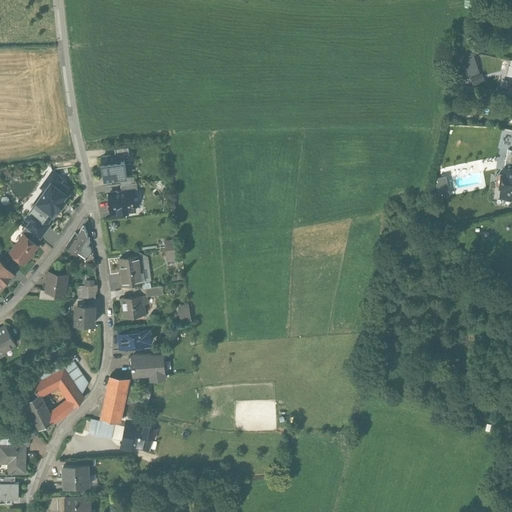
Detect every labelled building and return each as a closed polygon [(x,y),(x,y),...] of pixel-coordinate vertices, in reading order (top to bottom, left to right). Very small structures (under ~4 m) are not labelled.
[(473,72),(478,51),(464,49),(460,70),(473,72)] [(511,148),(505,147),(503,158),(511,159),(511,148)] [(114,155),(101,156),(105,180),(120,178),(126,177),(123,154),(114,155)] [(511,165),(505,165),(502,190),(507,196),(511,196),(511,165)] [(52,173),(44,184),(45,189),(37,200),(37,203),(52,214),(53,214),(59,207),(57,206),(61,201),(62,202),(68,194),(64,191),(66,188),(59,183),(61,179),(52,173)] [(435,191),(446,191),(446,173),(436,173),(435,191)] [(121,190),(109,191),(112,211),(126,210),(135,208),(133,189),(121,190)] [(52,214),(37,203),(27,217),(30,220),(26,225),(39,235),(48,223),(46,222),(52,214)] [(135,208),(126,210),(126,215),(140,214),(139,207),(135,208)] [(84,224),(78,233),(75,231),(66,244),(77,251),(77,250),(88,256),(92,249),(91,245),(88,243),(90,240),(90,237),(87,235),(89,233),(84,224)] [(35,232),(25,225),(21,231),(24,233),(31,238),(35,232)] [(24,233),(12,249),(24,259),(37,243),(31,238),(24,233)] [(140,252),(120,255),(122,270),(119,270),(121,281),(144,278),(140,252)] [(0,257),(0,285),(5,280),(10,275),(14,271),(0,257)] [(67,271),(52,269),(51,277),(48,277),(47,286),(55,288),(56,285),(65,286),(67,271)] [(89,282),(78,283),(78,295),(89,295),(89,282)] [(146,284),(134,286),(135,293),(143,292),(147,291),(146,284)] [(55,288),(47,286),(42,285),(41,293),(54,294),(55,288)] [(135,293),(133,293),(133,294),(127,294),(123,294),(126,313),(146,310),(143,292),(135,293)] [(177,315),(189,315),(188,299),(176,300),(177,315)] [(85,303),(77,302),(77,303),(76,321),(94,322),(95,303),(85,303)] [(6,321),(0,324),(0,349),(6,346),(4,343),(15,337),(6,321)] [(140,327),(131,328),(131,330),(121,332),(121,331),(120,331),(120,332),(122,343),(129,341),(129,342),(130,342),(136,341),(137,343),(146,342),(146,340),(150,339),(150,340),(151,339),(149,327),(148,327),(148,328),(140,329),(140,327)] [(152,352),(132,353),(133,366),(135,366),(135,372),(151,371),(151,377),(165,376),(164,352),(152,352)] [(89,381),(74,360),(64,367),(79,387),(89,381)] [(64,367),(33,383),(35,385),(30,388),(32,393),(26,396),(28,399),(39,393),(40,394),(59,382),(69,396),(59,404),(60,406),(64,414),(66,413),(85,395),(79,387),(64,367)] [(130,375),(111,374),(102,415),(120,419),(130,375)] [(40,394),(39,393),(28,399),(27,400),(41,426),(53,420),(54,420),(50,414),(40,394)] [(60,406),(50,414),(54,420),(53,420),(53,421),(64,414),(60,406)] [(115,422),(91,417),(88,431),(112,436),(115,422)] [(153,425),(143,423),(142,424),(127,421),(122,445),(131,447),(132,443),(145,446),(147,437),(150,437),(153,425)] [(30,424),(7,432),(7,435),(0,435),(0,436),(0,437),(1,438),(1,445),(25,445),(29,445),(31,438),(37,435),(30,424)] [(1,445),(0,444),(0,454),(9,455),(9,470),(25,470),(25,445),(1,445)] [(78,464),(63,465),(64,475),(89,473),(88,464),(88,463),(78,464)] [(89,473),(64,475),(64,485),(69,485),(89,483),(89,473)] [(0,482),(0,498),(1,498),(5,498),(12,498),(19,498),(19,482),(15,482),(0,482)] [(92,496),(66,497),(66,510),(66,511),(89,511),(89,508),(93,508),(92,496)] [(66,497),(46,498),(46,511),(66,510),(66,497)]
